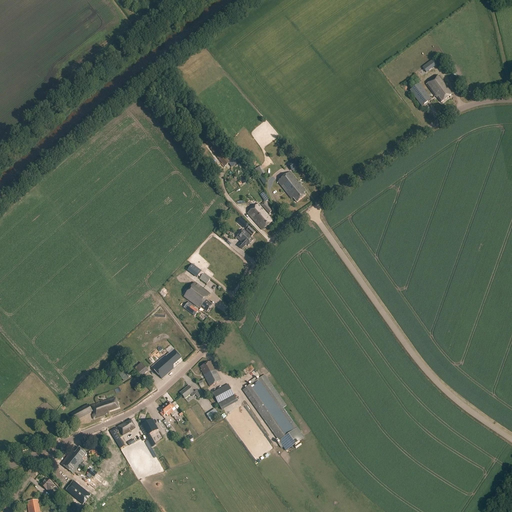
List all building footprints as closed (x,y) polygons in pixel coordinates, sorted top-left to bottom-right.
[(422,67),(426,73),(436,65),(432,60),(422,67)] [(438,98),(441,103),(452,94),(439,76),(426,85),(435,97),(436,96),(437,98),(438,98)] [(409,91),(421,107),(431,99),(419,83),(409,91)] [(215,144),(210,148),(219,160),(225,156),(215,144)] [(286,165),(292,173),(302,166),(296,158),(286,165)] [(255,170),(259,177),(263,175),(259,167),(255,170)] [(291,200),(293,198),(297,203),(306,196),(304,193),(305,192),(302,188),(301,188),(300,186),(290,173),(278,182),(291,200)] [(264,192),(260,194),(265,202),(269,200),(264,192)] [(262,206),(269,214),(272,211),(265,204),(262,206)] [(247,214),(262,231),(271,222),(269,219),(267,216),(258,205),(247,214)] [(248,228),(246,230),(252,236),(254,234),(248,228)] [(238,246),(242,250),(246,245),(248,246),(252,241),(250,238),(251,238),(249,236),(244,231),(237,239),(241,243),(238,246)] [(199,279),(206,285),(211,278),(203,273),(204,273),(192,264),(187,271),(196,278),(198,276),(200,278),(199,279)] [(201,308),(207,312),(212,305),(206,301),(210,295),(194,283),(184,297),(200,309),(201,308)] [(183,308),(194,316),(198,311),(187,303),(183,308)] [(152,368),(162,379),(174,369),(174,365),(182,358),(175,350),(170,354),(169,354),(166,357),(165,356),(152,368)] [(134,368),(141,377),(148,371),(141,362),(134,368)] [(202,371),(210,387),(221,381),(211,362),(201,367),(202,370),(202,371)] [(252,373),(246,378),(248,381),(255,377),(252,373)] [(254,383),(243,391),(285,451),(304,438),(283,408),(284,408),(286,406),(264,375),(257,380),(255,378),(252,380),(254,383)] [(228,385),(212,393),(218,404),(218,405),(234,396),(228,385)] [(189,386),(180,393),(184,399),(190,394),(192,397),(195,394),(194,392),(193,392),(189,386)] [(92,415),(94,420),(109,414),(108,412),(119,408),(115,398),(91,407),(94,415),(92,415)] [(164,406),(170,413),(173,411),(172,410),(175,407),(172,404),(171,405),(169,403),(164,406)] [(70,415),(74,422),(92,411),(88,404),(70,415)] [(161,413),(163,417),(166,415),(167,416),(170,413),(164,406),(160,410),(162,413),(161,413)] [(205,414),(210,421),(218,416),(213,409),(205,414)] [(140,426),(146,437),(159,429),(153,419),(140,426)] [(118,428),(123,436),(136,428),(131,420),(118,428)] [(116,442),(120,439),(117,434),(119,433),(116,428),(110,432),(116,442)] [(257,454),(268,446),(266,443),(255,451),(257,454)] [(72,451),(61,465),(73,474),(83,461),(82,460),(87,455),(79,449),(75,454),(72,451)] [(110,450),(109,451),(110,452),(107,455),(112,459),(115,455),(110,450)] [(106,483),(110,478),(105,474),(111,468),(109,466),(112,463),(110,461),(105,466),(105,465),(99,471),(99,470),(96,474),(106,483)] [(93,472),(82,483),(93,494),(104,484),(99,480),(100,479),(93,472)] [(47,479),(41,485),(47,491),(50,493),(55,487),(53,485),(47,479)] [(73,482),(65,491),(82,505),(90,496),(73,482)] [(47,497),(54,502),(57,499),(50,494),(47,497)] [(39,511),(37,500),(26,502),(28,511),(39,511)]
